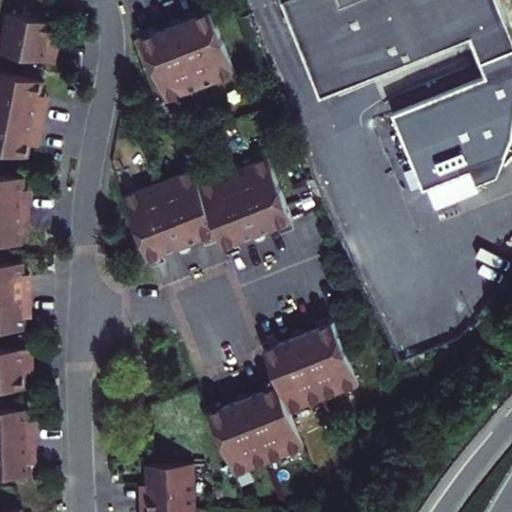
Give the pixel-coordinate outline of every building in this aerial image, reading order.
[(276,0),(319,104),(469,42),(485,80),(392,119),(423,195),(469,175),(475,191),(503,178),(511,84),(511,43),(494,0),(276,0)] [(237,73),(212,9),(178,23),(143,37),(168,101),(237,73)] [(55,35),(58,22),(10,13),(2,52),(55,63),(58,46),(53,44),(55,35)] [(43,96),(46,81),(0,72),(0,113),(43,122),(47,105),(42,103),(43,96)] [(43,122),(0,113),(0,151),(31,158),(33,148),(34,143),(39,144),(43,122)] [(294,219),(269,156),(200,183),(219,232),(225,247),(262,232),(294,219)] [(200,183),(194,168),(125,195),(150,259),(184,245),(219,232),(200,183)] [(25,189),(25,176),(0,175),(0,209),(29,210),(30,194),(25,194),(25,189)] [(29,227),(29,210),(0,209),(0,243),(24,244),(24,234),(24,227),(29,227)] [(25,270),(24,262),(0,262),(0,296),(30,295),(30,280),(25,280),(25,270)] [(31,312),(30,295),(0,296),(0,330),(27,329),(26,319),(26,312),(31,312)] [(301,338),(266,353),(292,415),(361,386),(335,324),(301,338)] [(33,348),(0,349),(0,386),(29,386),(28,377),(28,371),(33,371),(33,348)] [(292,415),(279,385),(248,398),(210,414),(237,477),(306,448),(292,415)] [(30,419),(29,408),(0,408),(0,442),(35,441),(35,425),(30,425),(30,419)] [(36,457),(35,441),(0,442),(0,476),(31,475),(31,465),(31,458),(36,457)] [(194,511),(193,462),(148,464),(149,491),(150,511),(194,511)]
